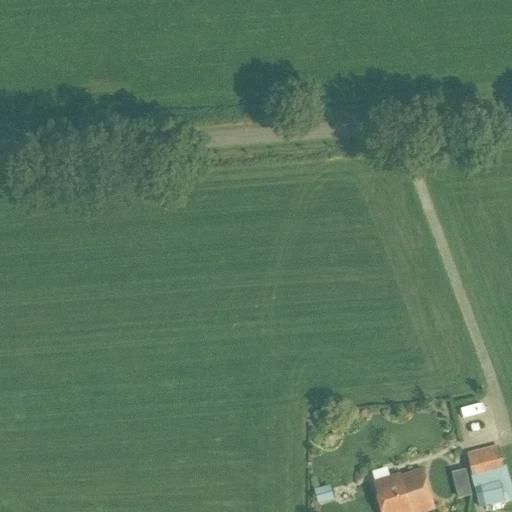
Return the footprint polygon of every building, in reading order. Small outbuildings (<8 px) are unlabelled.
[(472,426),(477,445),(488,442),(482,423),(472,426)] [(478,490),(482,509),(511,502),(511,496),(504,466),(501,467),(496,448),(464,456),(472,492),(478,490)] [(372,484),(379,511),(430,511),(433,511),(421,471),(400,478),(400,476),(372,484)] [(332,501),(329,488),(314,493),(317,505),(332,501)] [(468,489),(454,492),(456,500),(470,497),(468,489)]
